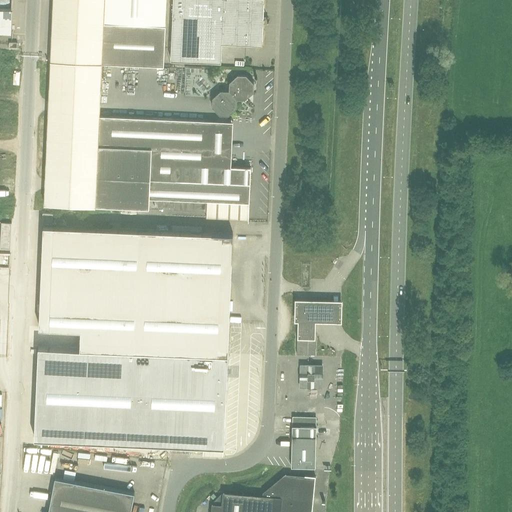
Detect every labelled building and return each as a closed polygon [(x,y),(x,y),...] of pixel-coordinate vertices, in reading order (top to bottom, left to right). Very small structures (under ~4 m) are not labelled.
[(53,0),(51,60),(102,62),(164,65),(165,25),(104,23),(104,0),(53,0)] [(104,0),(104,23),(165,25),(166,0),(104,0)] [(173,0),(171,60),(221,62),(222,43),(262,44),(264,0),(173,0)] [(208,120),(100,116),(102,62),(51,60),(44,204),(159,209),(159,206),(173,207),(173,210),(188,211),(188,217),(248,219),(251,167),(211,166),(213,126),(208,120)] [(246,75),(238,74),(229,82),(229,90),(221,90),(212,98),(212,106),(220,115),(228,115),(237,107),(237,99),(245,99),(254,92),(254,83),(246,75)] [(43,213),(42,224),(52,224),(53,214),(43,213)] [(10,249),(12,223),(1,223),(0,249),(10,249)] [(44,225),(39,327),(81,329),(80,348),(228,354),(233,234),(44,225)] [(314,333),(314,321),(340,322),(340,301),(297,300),(297,322),(298,322),(298,333),(314,333)] [(297,336),(297,354),(315,354),(316,336),(297,336)] [(80,348),(39,346),(35,438),(189,445),(224,446),(228,354),(80,348)] [(293,425),(316,426),(316,417),(293,417),(293,425)] [(316,426),(293,425),(292,425),(291,466),(316,467),(317,426),(316,426)] [(263,495),(223,491),(222,504),(212,503),(210,511),(312,511),(316,476),(305,475),(285,474),(263,492),(263,495)] [(130,511),(135,493),(55,477),(48,511),(130,511)]
